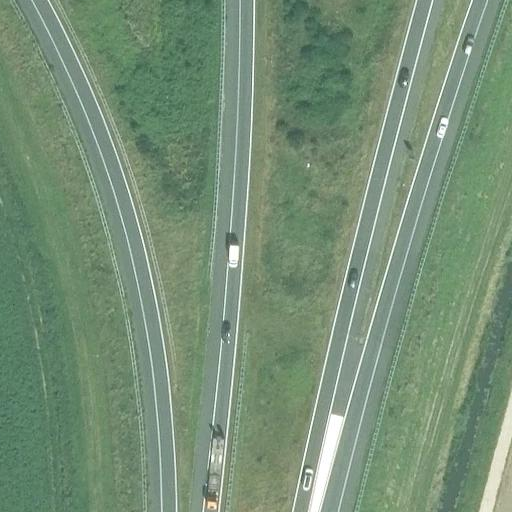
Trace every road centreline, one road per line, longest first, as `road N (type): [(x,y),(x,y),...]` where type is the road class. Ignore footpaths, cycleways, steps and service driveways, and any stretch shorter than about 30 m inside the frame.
road 1 (motorway): [(326,511),(479,0)]
road 2 (motorway): [(39,0),(107,150),(137,254),(158,366),(168,511)]
road 3 (motorway): [(303,511),(424,0)]
road 4 (motorway): [(249,0),(211,511)]
